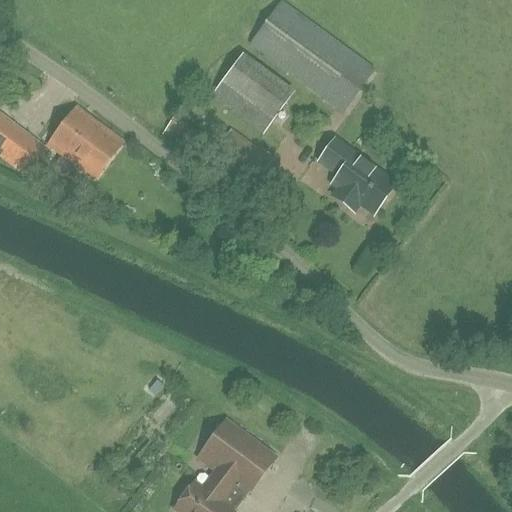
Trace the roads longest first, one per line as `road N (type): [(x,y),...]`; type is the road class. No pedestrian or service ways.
road 1 (tertiary): [(511,385),(389,354),(230,204),(0,35)]
road 2 (unclassified): [(388,511),(511,400)]
